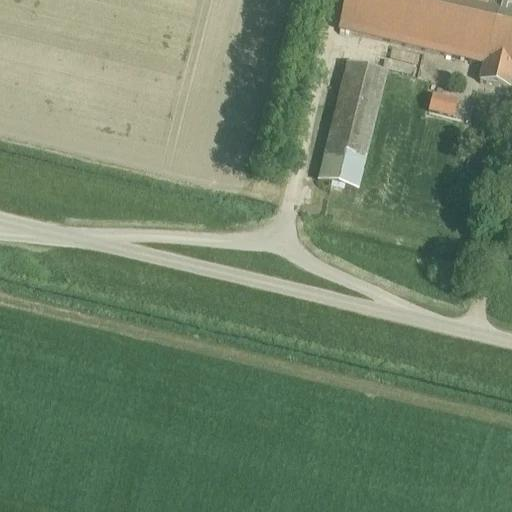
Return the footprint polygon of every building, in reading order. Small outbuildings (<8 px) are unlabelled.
[(345,0),(338,31),(483,67),(479,84),(507,91),(511,69),(511,0),(508,0),(506,12),(486,7),(487,0),(345,0)] [(316,182),(356,192),(386,76),(346,66),(316,182)] [(427,114),(439,117),(443,100),(432,97),(427,114)] [(423,145),(440,148),(443,135),(426,131),(423,145)] [(438,149),(420,144),(417,156),(435,161),(438,149)]
